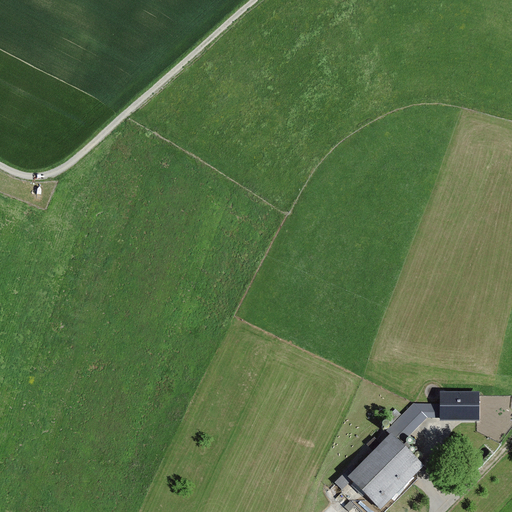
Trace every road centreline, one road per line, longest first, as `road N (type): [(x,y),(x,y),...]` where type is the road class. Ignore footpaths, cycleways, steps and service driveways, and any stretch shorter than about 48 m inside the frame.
road 1 (motorway): [(511,161),(232,260),(0,354)]
road 2 (motorway): [(0,432),(346,298),(511,248)]
road 3 (track): [(0,160),(37,174),(55,168),(254,0)]
